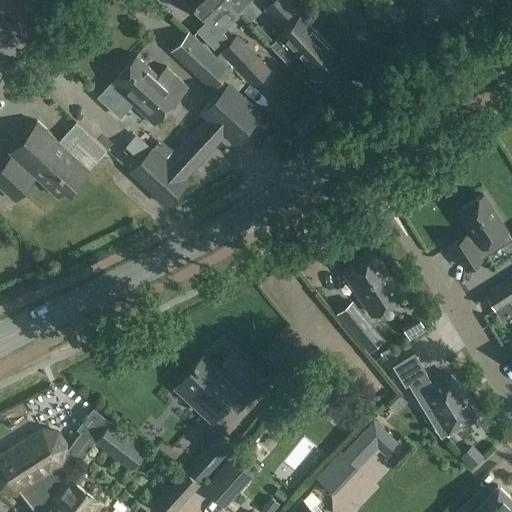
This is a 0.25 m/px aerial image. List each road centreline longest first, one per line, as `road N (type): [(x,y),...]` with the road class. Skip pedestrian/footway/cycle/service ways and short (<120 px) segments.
road 1 (secondary): [(511,48),(199,241),(27,326)]
road 2 (residential): [(511,383),(479,325),(468,323),(387,207)]
